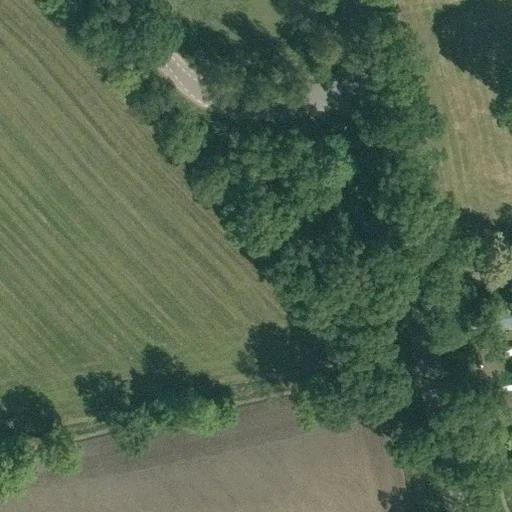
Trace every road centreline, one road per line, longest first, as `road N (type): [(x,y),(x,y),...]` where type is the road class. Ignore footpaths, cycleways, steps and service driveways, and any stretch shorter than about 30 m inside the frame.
road 1 (tertiary): [(373,95),(273,105),(208,96),(111,0)]
road 2 (secondary): [(459,511),(412,296)]
road 3 (secondary): [(412,296),(373,95)]
